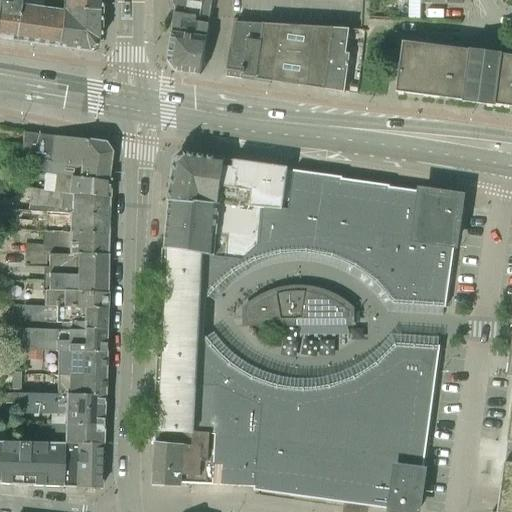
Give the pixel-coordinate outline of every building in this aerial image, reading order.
[(0,0),(0,39),(15,41),(21,0),(0,0)] [(63,0),(21,0),(15,41),(37,45),(58,48),(65,8),(63,8),(63,0)] [(63,0),(63,8),(65,8),(100,10),(100,0),(63,0)] [(211,24),(212,18),(215,0),(196,0),(193,21),(174,18),(172,34),(208,39),(211,24)] [(99,43),(99,33),(100,10),(65,8),(58,48),(88,52),(99,43)] [(255,80),(326,90),(334,29),(236,23),(232,47),(231,47),(227,71),(242,73),(241,74),(243,75),(243,77),(255,78),(255,80)] [(326,90),(345,93),(350,55),(346,54),(350,30),(334,29),(326,90)] [(200,75),(201,75),(205,51),(206,51),(208,39),(172,34),(169,63),(175,71),(200,75)] [(397,93),(511,107),(511,63),(403,49),(397,93)] [(38,166),(49,167),(52,131),(42,130),(38,166)] [(77,178),(106,182),(111,153),(104,143),(53,136),(50,163),(78,168),(77,178)] [(307,254),(319,255),(327,257),(332,259),(344,263),(346,264),(355,269),(364,275),(366,276),(376,284),(385,294),(389,299),(393,304),(402,305),(406,305),(417,306),(445,308),(446,308),(454,254),(462,198),(455,197),(432,194),(390,188),(390,186),(342,180),(343,178),(318,175),(294,171),(288,211),(283,210),(289,170),(225,161),(184,155),(183,155),(176,160),(176,161),(169,202),(165,251),(163,251),(161,296),(163,296),(186,297),(209,298),(214,291),(223,282),(227,279),(233,274),(247,266),(256,262),(268,258),(281,255),(294,254),(307,254)] [(42,191),(107,198),(108,182),(106,182),(77,178),(45,174),(42,191)] [(43,232),(106,233),(107,198),(42,191),(30,189),(27,211),(0,209),(0,218),(9,219),(9,222),(43,225),(43,232)] [(42,254),(48,254),(106,256),(106,233),(43,232),(42,254)] [(47,291),(105,293),(105,275),(106,256),(48,254),(47,273),(47,291)] [(43,307),(104,309),(105,293),(47,291),(44,291),(43,307)] [(281,320),(289,320),(299,320),(302,320),(302,319),(349,319),(349,311),(343,306),(336,302),(329,298),(321,296),(313,294),(306,293),(306,292),(304,292),(303,292),(300,292),(298,292),(295,292),(292,292),(289,293),(288,293),(286,293),(282,294),(276,295),(276,296),(269,298),(262,302),(255,306),(249,311),(249,319),(281,319),(281,320)] [(22,330),(104,332),(105,309),(104,309),(43,307),(23,307),(22,330)] [(57,352),(103,353),(104,332),(22,330),(14,329),(14,350),(57,352)] [(354,378),(346,381),(338,384),(330,386),(321,388),(309,389),(304,389),(295,389),(287,388),(278,386),(272,385),(270,384),(262,381),(254,378),(242,372),(229,363),(214,348),(207,339),(159,336),(157,384),(154,432),(153,486),(181,487),(186,484),(226,486),(254,487),(254,491),(259,492),(313,499),(345,504),(371,507),(392,510),(405,511),(417,511),(433,404),(439,347),(396,344),(394,346),(390,351),(387,354),(383,358),(377,363),(369,369),(362,374),(354,378)] [(56,375),(103,377),(103,353),(57,352),(56,375)] [(54,395),(102,396),(103,377),(56,375),(54,375),(54,395)] [(18,405),(18,394),(5,394),(5,404),(18,405)] [(101,426),(102,396),(54,395),(18,394),(18,405),(17,414),(50,415),(50,425),(101,426)] [(75,444),(101,445),(101,426),(50,425),(50,433),(34,433),(23,434),(23,435),(20,435),(19,443),(75,444)] [(0,484),(16,486),(74,488),(75,444),(19,443),(0,442),(0,484)] [(100,489),(101,445),(75,444),(74,488),(75,488),(93,489),(100,489)] [(511,511),(511,459),(503,458),(500,489),(497,511),(511,511)]
